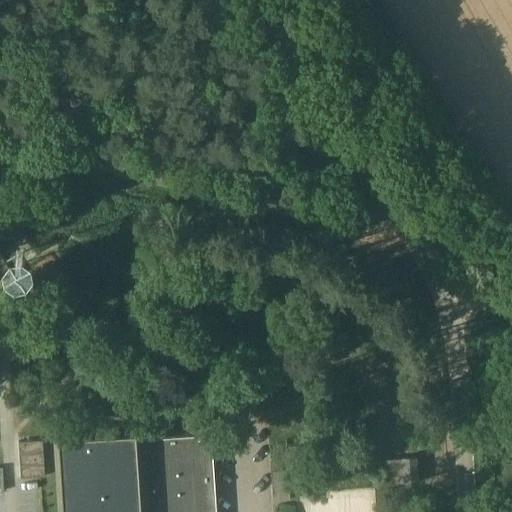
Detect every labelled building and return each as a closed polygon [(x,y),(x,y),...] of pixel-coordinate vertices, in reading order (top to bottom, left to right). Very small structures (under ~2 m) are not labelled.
[(0,283),(1,285),(14,277),(0,253),(0,283)] [(75,277),(69,268),(62,273),(65,277),(56,283),(54,284),(53,286),(53,287),(53,288),(57,294),(52,297),(57,306),(55,307),(69,331),(85,321),(82,316),(100,305),(88,286),(83,289),(82,287),(78,290),(79,292),(65,301),(58,288),(57,287),(58,286),(67,280),(67,282),(75,277)] [(183,418),(184,429),(206,428),(205,416),(183,418)] [(216,511),(211,434),(135,439),(135,434),(60,439),(64,511),(216,511)] [(42,439),(18,441),(21,477),(45,475),(42,439)] [(418,482),(416,458),(403,459),(386,460),(388,484),(404,482),(404,483),(418,482)] [(289,499),(287,471),(271,472),(273,500),(289,499)]
